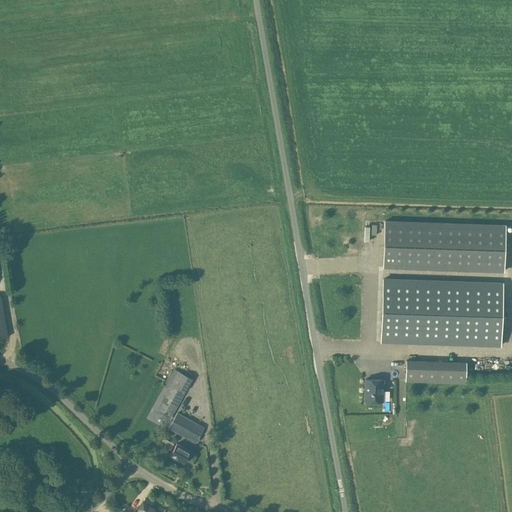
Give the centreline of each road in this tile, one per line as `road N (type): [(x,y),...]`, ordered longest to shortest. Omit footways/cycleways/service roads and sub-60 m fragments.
road 1 (unclassified): [(344,511),(255,0)]
road 2 (unclassified): [(133,466),(48,386),(0,361)]
